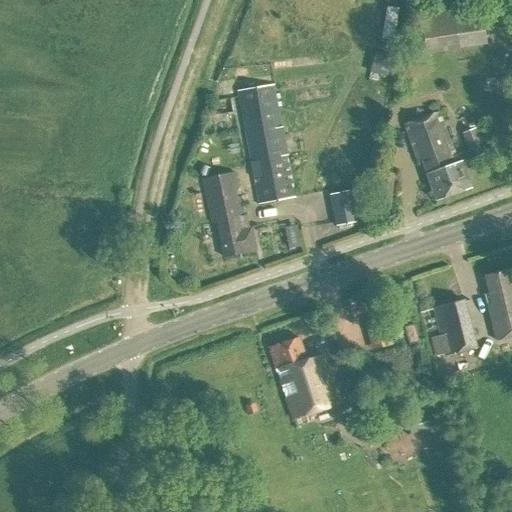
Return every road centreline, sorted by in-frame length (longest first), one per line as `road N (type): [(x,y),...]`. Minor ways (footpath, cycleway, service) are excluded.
road 1 (tertiary): [(131,349),(511,214)]
road 2 (track): [(132,310),(161,175),(223,0)]
road 3 (unclassified): [(115,511),(131,349)]
road 4 (tertiary): [(0,416),(131,349)]
